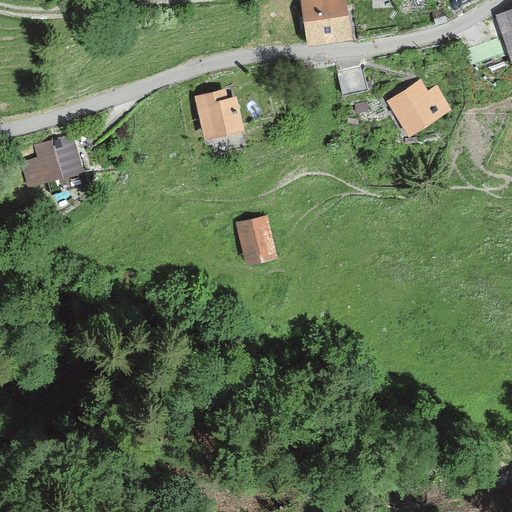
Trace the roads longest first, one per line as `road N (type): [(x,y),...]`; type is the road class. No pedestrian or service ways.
road 1 (unclassified): [(489,0),(351,49),(202,63),(116,99),(0,132)]
road 2 (track): [(120,0),(65,13),(0,9)]
